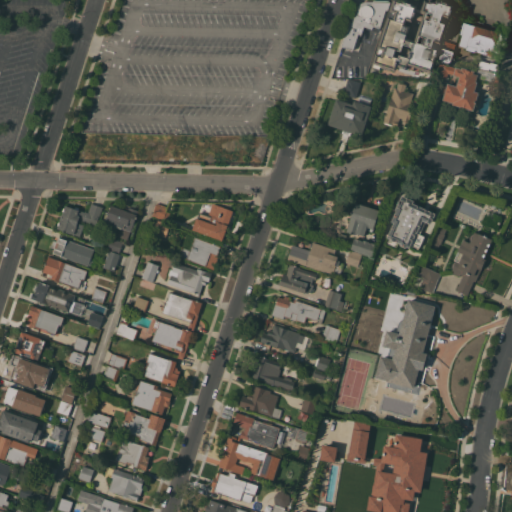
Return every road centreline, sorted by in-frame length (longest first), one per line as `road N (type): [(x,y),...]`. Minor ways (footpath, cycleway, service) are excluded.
road 1 (residential): [(336,0),(170,511)]
road 2 (residential): [(395,158),(278,183),(0,178)]
road 3 (residential): [(96,0),(0,295)]
road 4 (residential): [(511,338),(475,511)]
